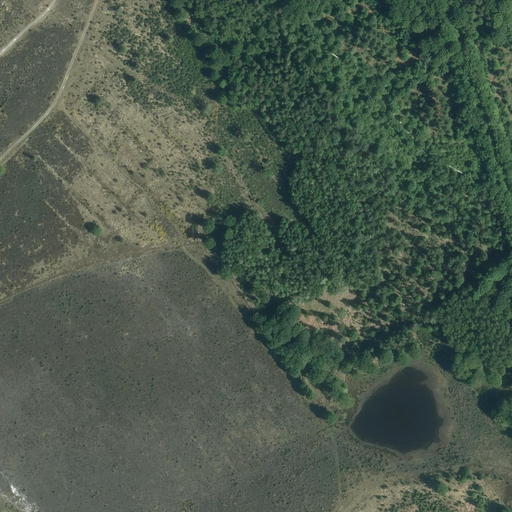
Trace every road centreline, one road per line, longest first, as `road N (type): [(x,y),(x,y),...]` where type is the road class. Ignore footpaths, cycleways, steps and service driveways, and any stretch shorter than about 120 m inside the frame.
road 1 (track): [(56,103),(177,225),(184,251),(283,369),(335,453),(340,495),(333,511)]
road 2 (track): [(0,159),(56,103),(96,0)]
road 3 (track): [(511,193),(459,38)]
